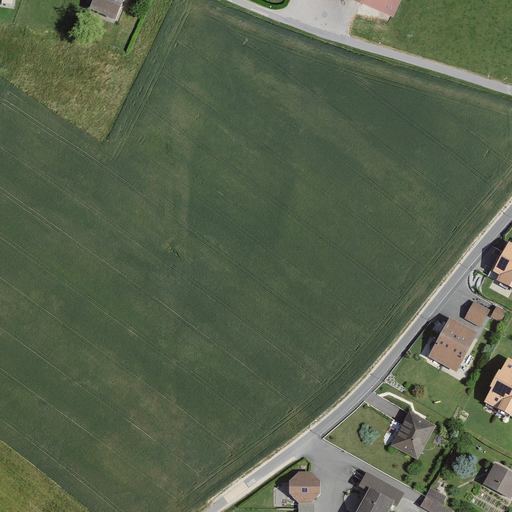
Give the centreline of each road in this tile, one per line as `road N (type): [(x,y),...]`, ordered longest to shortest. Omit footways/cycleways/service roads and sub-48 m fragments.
road 1 (residential): [(214,508),(312,440),(372,384),(511,214)]
road 2 (unclassified): [(232,0),(511,91)]
